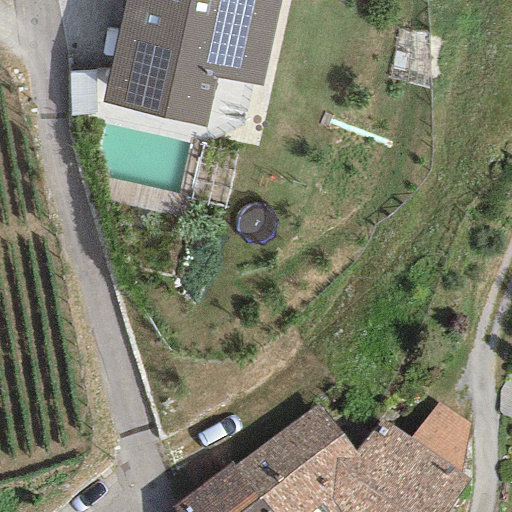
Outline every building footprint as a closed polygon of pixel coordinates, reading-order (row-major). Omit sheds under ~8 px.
[(122,0),(122,1),(272,35),(280,0),(122,0)] [(260,89),(272,35),(122,1),(99,104),(204,128),(216,79),(260,89)] [(468,426),(436,403),(410,438),(458,471),(468,426)] [(314,407),(234,466),(269,511),(447,511),(468,483),(458,471),(410,438),(379,418),(352,451),(314,407)] [(231,463),(171,506),(173,511),(269,511),(234,466),(231,463)]
